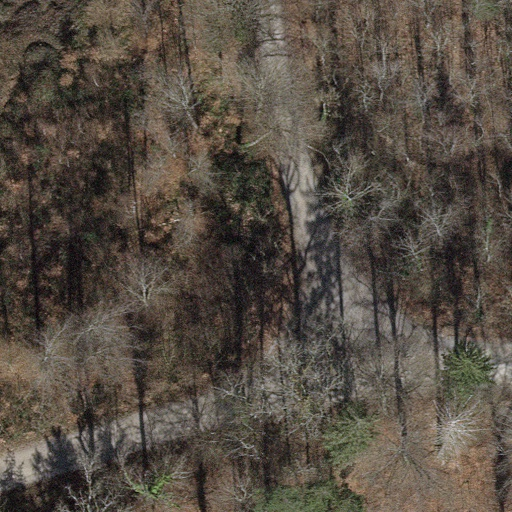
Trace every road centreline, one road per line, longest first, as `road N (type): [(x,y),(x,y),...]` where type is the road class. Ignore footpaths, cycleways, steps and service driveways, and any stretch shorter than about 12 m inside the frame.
road 1 (unclassified): [(511,365),(344,368),(0,477)]
road 2 (track): [(344,368),(263,0)]
